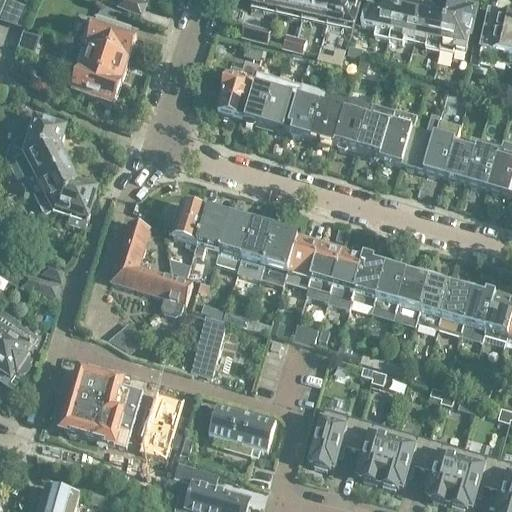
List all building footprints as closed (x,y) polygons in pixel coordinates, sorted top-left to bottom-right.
[(120,0),(117,9),(142,19),(146,8),(125,0),(120,0)] [(254,0),(250,13),(263,16),(275,19),(277,14),(280,0),(254,0)] [(289,21),(301,23),(307,0),(280,0),(277,14),(290,17),(289,21)] [(307,0),(301,23),(313,26),(314,21),(327,24),(334,0),(307,0)] [(334,0),(327,24),(326,28),(339,32),(351,35),(360,0),(334,0)] [(374,39),(387,43),(397,0),(370,0),(367,16),(364,15),(360,28),(375,32),(374,39)] [(397,0),(387,43),(402,46),(403,43),(413,46),(424,2),(415,0),(397,0)] [(7,1),(0,19),(0,21),(24,31),(32,10),(7,1)] [(424,52),(438,55),(449,8),(447,8),(445,4),(438,2),(434,5),(424,2),(413,46),(425,48),(424,52)] [(449,8),(438,55),(452,59),(453,54),(471,59),(474,46),(468,44),(475,14),(464,12),(462,8),(455,6),(451,9),(449,8)] [(471,59),(469,67),(478,69),(479,63),(490,65),(505,68),(511,40),(511,19),(500,16),(500,19),(489,16),(482,47),(474,46),(471,59)] [(87,24),(79,48),(89,51),(127,65),(135,40),(87,24)] [(243,41),(268,48),(272,35),(246,29),(243,41)] [(283,53),(291,55),(296,40),(287,38),(283,53)] [(296,40),(291,55),(303,58),(307,42),(297,40),(296,40)] [(244,60),(260,65),(264,53),(248,48),(244,60)] [(347,52),(336,49),(331,63),(343,66),(347,52)] [(81,74),(120,87),(127,65),(89,51),(81,74)] [(216,116),(242,124),(255,76),(257,70),(244,66),(241,75),(230,71),(227,80),(226,80),(221,98),(221,99),(216,116)] [(120,87),(81,74),(73,97),(112,110),(120,87)] [(255,76),(242,124),(264,130),(278,83),(255,76)] [(31,88),(48,97),(53,87),(36,78),(31,88)] [(264,130),(287,137),(301,90),(278,83),(264,130)] [(301,90),(287,137),(310,144),(324,97),(301,90)] [(348,103),(324,97),(310,144),(334,151),(348,103)] [(334,151),(357,157),(371,110),(348,104),(348,103),(334,151)] [(371,110),(357,157),(380,164),(394,116),(371,109),(371,110)] [(394,116),(380,164),(402,170),(412,136),(416,122),(394,114),(394,116)] [(8,155),(9,158),(60,152),(66,132),(24,119),(14,149),(10,148),(8,154),(8,155)] [(412,136),(402,170),(423,176),(433,142),(434,142),(439,126),(440,121),(432,119),(426,140),(412,136)] [(433,142),(423,176),(445,183),(455,148),(456,148),(460,133),(439,126),(434,142),(433,142)] [(455,148),(445,183),(466,189),(479,143),(473,141),(469,152),(456,148),(455,148)] [(479,143),(466,189),(487,195),(497,160),(500,161),(503,150),(501,150),(479,143)] [(497,160),(487,195),(508,201),(511,188),(511,147),(502,145),(501,150),(503,150),(500,161),(497,160)] [(60,152),(9,158),(10,161),(15,161),(25,180),(14,186),(20,197),(70,171),(60,152)] [(70,171),(20,197),(24,204),(35,198),(40,207),(46,219),(54,214),(55,217),(59,211),(78,187),(70,171)] [(78,187),(59,211),(71,215),(68,227),(85,232),(98,193),(78,187)] [(178,223),(172,243),(186,247),(185,251),(195,254),(206,218),(182,210),(181,213),(176,211),(173,221),(178,223)] [(195,254),(192,265),(193,265),(194,260),(203,262),(205,252),(219,256),(229,224),(206,218),(195,254)] [(219,256),(215,269),(216,269),(236,275),(238,276),(238,273),(239,273),(252,231),(229,224),(219,256)] [(150,234),(129,227),(128,227),(109,287),(163,304),(160,314),(163,319),(174,322),(179,320),(182,310),(184,311),(192,289),(147,275),(148,271),(139,268),(150,234)] [(238,276),(236,281),(259,287),(260,286),(262,280),(274,237),(252,231),(239,273),(238,273),(238,276)] [(274,237),(262,280),(260,286),(283,292),(285,287),(289,273),(297,245),(298,244),(274,237)] [(285,287),(308,293),(320,252),(297,245),(289,273),(285,287)] [(308,293),(306,302),(328,308),(330,300),(342,258),(320,252),(308,293)] [(330,300),(352,306),(364,263),(363,264),(342,258),(330,300)] [(352,306),(351,310),(372,316),(374,312),(376,304),(386,269),(364,263),(352,306)] [(168,264),(170,278),(197,287),(200,278),(197,277),(198,273),(168,264)] [(66,271),(46,265),(42,277),(62,284),(66,271)] [(372,316),(371,320),(393,327),(398,310),(408,275),(386,269),(376,304),(374,312),(372,316)] [(6,270),(0,280),(16,291),(22,278),(6,270)] [(398,310),(393,327),(415,333),(416,329),(420,317),(430,282),(408,275),(398,310)] [(24,290),(39,294),(42,283),(27,279),(24,290)] [(416,329),(438,335),(451,288),(430,282),(420,317),(416,329)] [(42,283),(39,294),(56,300),(60,289),(42,283)] [(200,288),(198,297),(207,300),(210,290),(200,288)] [(438,335),(460,341),(474,295),(451,288),(438,335)] [(474,295),(460,341),(482,348),(495,301),(474,295)] [(511,306),(495,301),(482,348),(503,354),(505,350),(511,325),(511,306)] [(203,319),(222,325),(226,316),(203,308),(200,317),(203,318),(203,319)] [(0,354),(12,336),(13,336),(19,328),(0,315),(0,354)] [(249,323),(226,316),(222,325),(246,333),(249,323)] [(193,376),(212,382),(226,328),(207,322),(193,376)] [(256,325),(253,334),(268,339),(271,330),(256,325)] [(12,336),(0,354),(0,377),(2,379),(0,381),(0,385),(13,394),(22,380),(32,364),(26,360),(33,350),(32,349),(36,343),(31,339),(32,337),(19,328),(13,336),(12,336)] [(338,358),(359,365),(361,356),(340,350),(338,358)] [(361,356),(359,365),(359,366),(380,373),(383,363),(362,356),(362,357),(361,356)] [(383,363),(380,373),(393,377),(396,367),(383,363)] [(73,377),(69,389),(72,392),(75,393),(72,406),(122,421),(131,392),(80,377),(80,378),(75,376),(73,377)] [(371,385),(360,382),(357,390),(369,393),(371,385)] [(371,385),(369,393),(368,397),(379,401),(383,389),(371,385)] [(511,400),(493,395),(491,404),(511,410),(511,408),(511,400)] [(181,406),(156,399),(152,414),(145,412),(136,440),(143,442),(140,457),(164,465),(181,406)] [(440,405),(429,402),(427,410),(438,413),(440,405)] [(440,405),(438,413),(437,417),(449,420),(452,409),(440,405)] [(122,421),(72,406),(63,435),(121,453),(127,435),(121,433),(125,421),(122,421)] [(243,419),(218,411),(209,441),(230,447),(228,455),(251,461),(253,453),(267,457),(276,428),(252,421),(252,420),(244,417),(243,419)] [(314,471),(327,475),(327,473),(330,474),(330,472),(334,473),(341,448),(353,452),(361,424),(324,414),(309,466),(312,467),(312,469),(314,470),(314,471)] [(507,433),(510,425),(498,422),(495,434),(506,437),(507,433)] [(364,485),(376,489),(377,488),(380,488),(395,434),(361,424),(353,452),(364,455),(357,480),(362,481),(361,483),(364,484),(364,485)] [(396,493),(398,494),(399,492),(403,493),(411,468),(422,471),(430,444),(395,434),(380,488),(383,489),(383,491),(395,494),(396,493)] [(185,443),(180,460),(189,463),(193,446),(185,443)] [(433,505),(445,509),(446,507),(449,508),(465,454),(430,444),(422,471),(434,475),(427,500),(431,501),(431,503),(433,504),(433,505)] [(467,511),(468,511),(469,511),(472,511),(480,488),(491,491),(499,464),(465,454),(449,508),(452,509),(452,510),(457,511),(467,511)] [(511,511),(511,467),(499,464),(491,491),(503,495),(497,511),(511,511)] [(193,489),(186,511),(249,511),(248,511),(250,504),(214,494),(218,480),(178,468),(174,484),(193,489)] [(75,511),(79,502),(46,492),(41,510),(38,509),(36,511),(75,511)] [(90,507),(105,511),(117,511),(120,505),(93,497),(90,507)]
